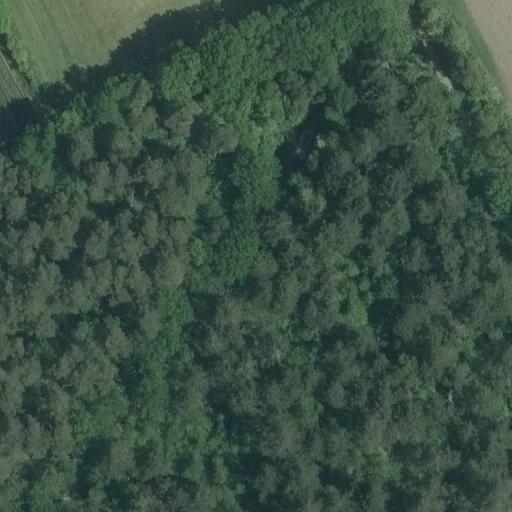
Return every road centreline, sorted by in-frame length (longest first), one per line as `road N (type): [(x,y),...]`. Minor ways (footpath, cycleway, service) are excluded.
road 1 (track): [(399,0),(334,84),(178,342),(53,511)]
road 2 (track): [(511,200),(428,46),(413,0)]
